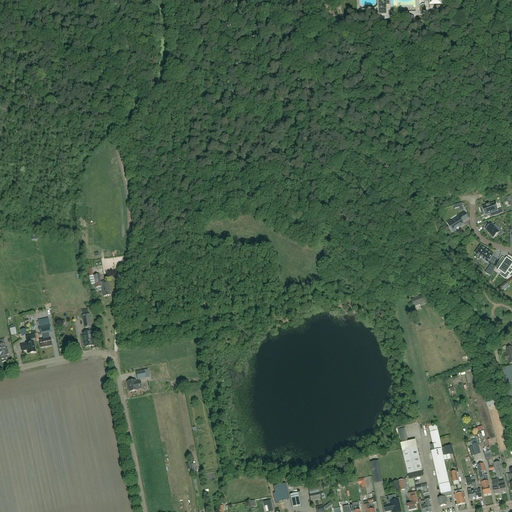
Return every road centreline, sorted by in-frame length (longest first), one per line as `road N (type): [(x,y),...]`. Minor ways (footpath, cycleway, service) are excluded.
road 1 (track): [(208,30),(401,29),(410,36),(393,58),(394,77),(434,70)]
road 2 (unclassified): [(0,372),(91,353),(112,360),(144,511)]
road 3 (track): [(118,309),(133,222),(121,140),(164,83)]
